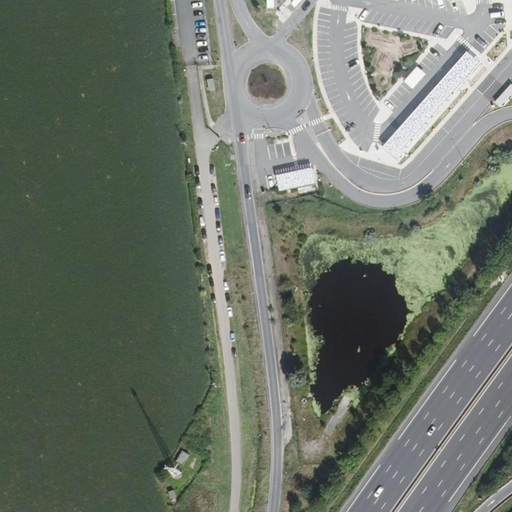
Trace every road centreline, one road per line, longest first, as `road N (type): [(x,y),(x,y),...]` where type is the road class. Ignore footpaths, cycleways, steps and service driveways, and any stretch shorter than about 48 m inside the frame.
road 1 (motorway): [(511,312),(367,511)]
road 2 (motorway): [(420,511),(511,385)]
